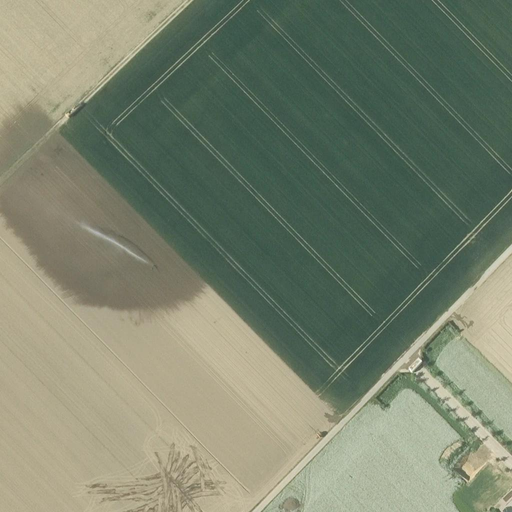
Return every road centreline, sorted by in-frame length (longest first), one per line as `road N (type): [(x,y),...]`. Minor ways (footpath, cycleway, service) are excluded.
road 1 (track): [(511,261),(267,511)]
road 2 (track): [(190,0),(0,180)]
